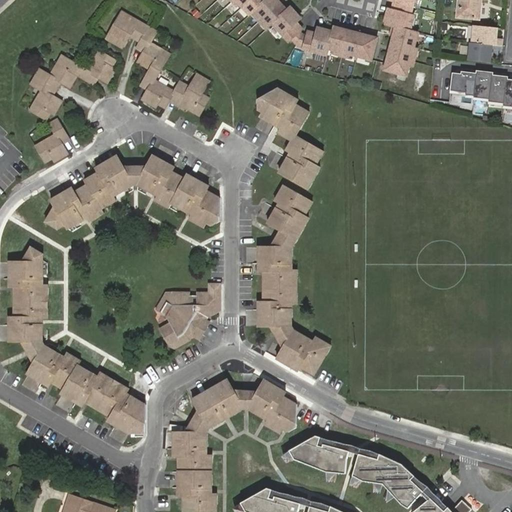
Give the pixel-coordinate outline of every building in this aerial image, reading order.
[(233,0),(232,2),(237,7),(239,5),(252,18),(256,14),(261,19),(259,21),(265,27),(267,25),(272,30),(275,27),(292,44),(295,41),(299,46),(299,48),(328,55),(329,49),(372,60),(378,38),(335,27),(334,32),(318,29),(317,34),(308,32),(307,37),(304,36),(302,34),(305,32),(299,25),(303,21),(292,9),(288,13),(276,0),(269,0),(269,1),(267,0),(233,0)] [(390,0),(391,1),(395,2),(393,10),(391,10),(387,25),(397,28),(386,70),(407,76),(410,65),(414,65),(418,48),(415,47),(419,33),(411,31),(415,16),(413,15),(416,0),(390,0)] [(458,0),(457,17),(478,19),(479,0),(458,0)] [(160,33),(125,16),(110,43),(125,51),(132,40),(142,46),(141,49),(149,53),(141,66),(153,73),(146,86),(155,91),(147,104),(161,112),(163,109),(172,113),(179,103),(204,117),(216,98),(208,93),(215,80),(203,74),(195,88),(186,83),(180,92),(161,81),(174,56),(154,46),(160,33)] [(497,28),(473,26),(472,43),(492,45),(502,46),(503,39),(496,39),(497,28)] [(472,43),(470,43),(468,61),(491,63),(492,45),(472,43)] [(45,99),(33,122),(46,128),(50,121),(55,122),(64,106),(52,101),(59,87),(71,92),(78,80),(93,86),(97,79),(112,85),(120,72),(116,70),(119,64),(101,56),(91,73),(64,61),(52,84),(40,78),(33,92),(45,99)] [(462,75),(453,74),(451,91),(475,93),(474,97),(489,99),(489,102),(504,103),(504,106),(511,107),(511,80),(508,80),(508,77),(493,75),(493,74),(478,72),(477,74),(462,73),(462,75)] [(298,106),(278,94),(260,121),(266,124),(263,128),(280,138),(278,141),(293,150),(290,157),(295,160),(284,180),(311,197),(323,176),(319,173),(326,159),(300,143),(314,118),(296,109),(298,106)] [(69,145),(56,126),(41,137),(44,141),(40,143),(51,159),(64,152),(68,158),(84,147),(79,139),(69,145)] [(136,189),(128,173),(121,160),(103,172),(105,177),(92,185),(93,188),(82,194),(77,188),(55,200),(60,209),(52,222),(61,229),(70,227),(73,232),(92,222),(94,225),(108,218),(106,214),(120,207),(117,201),(136,189)] [(155,160),(150,169),(141,188),(159,198),(157,203),(171,211),(174,206),(195,218),(192,223),(205,230),(208,225),(214,229),(222,223),(221,203),(206,195),(210,188),(190,178),(187,183),(173,176),(175,171),(155,160)] [(150,169),(128,173),(136,189),(141,188),(150,169)] [(281,237),(298,247),(310,226),(305,223),(313,209),(286,194),(278,208),(282,211),(271,231),(281,237)] [(281,237),(273,255),(294,256),(298,247),(281,237)] [(12,338),(25,338),(41,337),(41,319),(48,319),(49,286),(42,285),(43,256),(30,248),(24,259),(12,259),(12,285),(17,285),(16,315),(12,316),(12,338)] [(259,309),(259,314),(297,297),(299,280),(294,279),(294,256),(273,255),(263,255),(261,279),(265,280),(264,309),(259,309)] [(194,295),(175,294),(156,311),(168,318),(169,326),(160,331),(170,350),(186,341),(190,333),(198,335),(207,321),(218,314),(220,286),(211,286),(210,295),(202,295),(202,299),(194,299),(194,295)] [(297,297),(259,314),(259,328),(271,328),(288,328),(292,328),(292,313),(287,313),(287,306),(292,306),(297,306),(297,297)] [(288,328),(271,328),(284,352),(293,337),(288,328)] [(293,337),(284,352),(278,361),(298,373),(300,369),(303,366),(306,368),(304,371),(314,377),(328,354),(323,351),(325,347),(317,342),(315,346),(312,350),(306,347),(309,343),(295,334),(293,337)] [(31,354),(34,364),(44,349),(43,346),(41,337),(25,338),(31,354)] [(194,341),(177,349),(184,363),(201,356),(194,341)] [(86,401),(112,417),(135,400),(126,394),(128,389),(101,373),(98,379),(78,366),(80,362),(66,354),(64,358),(44,349),(34,364),(26,375),(46,386),(49,381),(63,388),(60,394),(82,407),(86,401)] [(216,394),(229,387),(227,383),(214,390),(216,394)] [(258,394),(250,408),(248,412),(263,420),(265,416),(271,420),(269,423),(266,428),(273,432),(276,428),(282,432),(296,408),(286,402),(284,405),(280,403),(282,400),(285,396),(264,383),(258,394)] [(242,411),(241,408),(233,394),(229,387),(216,394),(214,390),(207,394),(209,398),(195,406),(199,412),(209,430),(222,422),(220,418),(226,414),(229,418),(242,411)] [(192,402),(195,406),(209,398),(207,394),(192,402)] [(241,408),(250,408),(258,394),(233,394),(241,408)] [(112,417),(111,419),(109,422),(130,435),(144,435),(145,412),(138,408),(141,404),(135,401),(135,400),(112,417)] [(295,430),(296,408),(282,432),(287,435),(295,430)] [(209,430),(199,412),(185,435),(206,435),(209,430)] [(206,435),(185,435),(178,435),(177,450),(173,450),(173,458),(177,458),(182,458),(182,462),(177,462),(177,497),(182,497),(187,496),(187,501),(182,501),(181,511),(214,511),(215,496),(210,497),(205,497),(205,491),(210,491),(210,474),(205,474),(205,468),(210,468),(210,458),(205,459),(200,459),(200,452),(206,452),(206,435)] [(372,495),(382,487),(387,492),(381,499),(394,500),(400,507),(407,511),(423,494),(430,501),(416,511),(336,511),(330,509),(330,511),(272,494),(271,494),(271,492),(267,491),(240,505),(238,511),(298,511),(300,506),(309,509),(308,511),(470,511),(461,503),(452,511),(448,511),(447,510),(446,511),(413,480),(414,479),(401,467),(379,457),(378,459),(321,443),(321,442),(320,441),(320,440),(315,438),(289,453),(285,466),(294,462),(326,474),(334,485),(336,475),(345,476),(346,461),(349,454),(358,457),(352,478),(355,491),(361,483),(362,484),(372,485),(372,495)] [(70,506),(67,511),(112,511),(73,498),(70,506)]
